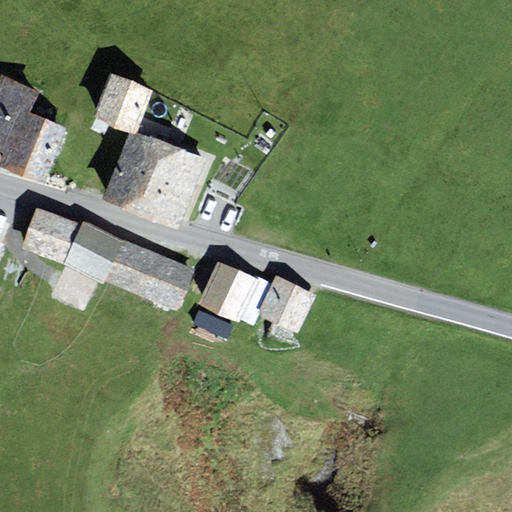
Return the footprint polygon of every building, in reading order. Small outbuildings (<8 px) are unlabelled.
[(108,73),(89,117),(126,135),(128,129),(135,132),(152,92),(108,73)] [(1,76),(0,78),(0,149),(3,150),(0,158),(0,169),(42,187),(66,129),(31,114),(40,92),(1,76)] [(126,135),(101,196),(177,225),(203,158),(135,132),(128,129),(126,135)] [(35,208),(21,250),(61,264),(83,223),(35,208)] [(83,223),(61,264),(102,284),(123,244),(83,223)] [(123,244),(102,284),(176,312),(193,272),(123,244)] [(220,259),(200,298),(250,323),(256,312),(270,284),(220,259)] [(256,312),(296,332),(315,294),(275,274),(270,284),(256,312)]
